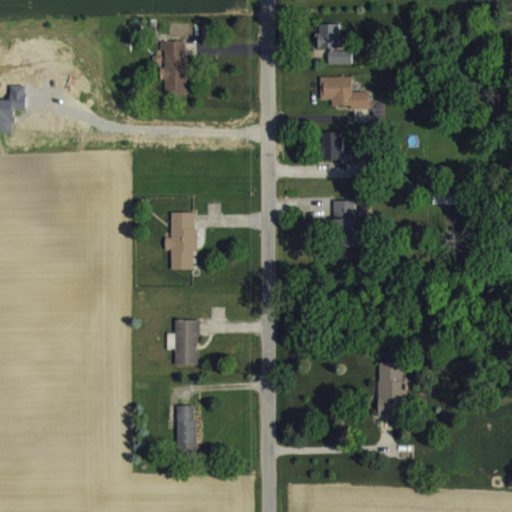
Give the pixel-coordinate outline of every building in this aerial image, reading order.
[(330,76),(353,75),(353,62),(341,62),(340,35),(319,36),(320,60),(329,59),(330,76)] [(188,52),(162,53),(162,78),(163,78),(163,105),(189,105),(188,52)] [(322,111),(333,111),(333,119),(371,119),(371,103),(353,103),(353,88),(322,88),(322,111)] [(324,172),(343,171),(343,167),(367,166),(366,149),(357,149),(357,160),(343,160),(343,144),(323,144),(324,172)] [(356,213),(337,213),(336,257),(355,258),(356,242),(363,242),(363,230),(355,230),(356,213)] [(196,224),(172,224),(171,249),(165,249),(165,261),(171,261),(171,281),(195,281),(196,224)] [(176,377),(199,377),(200,332),(176,331),(176,345),(168,345),(168,361),(176,361),(176,377)] [(379,428),(404,428),(405,394),(403,394),(404,374),(380,374),(379,428)] [(177,417),(178,462),(197,462),(196,417),(177,417)]
